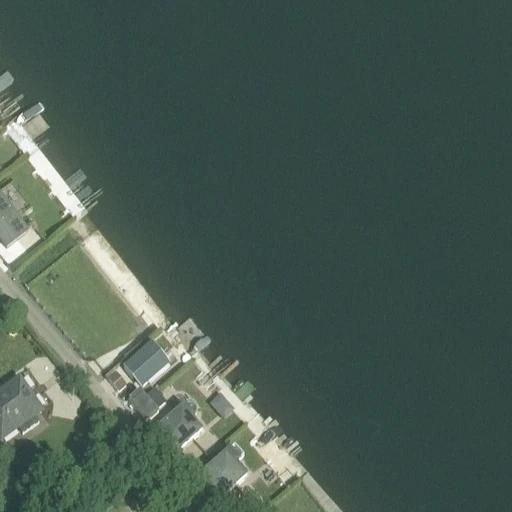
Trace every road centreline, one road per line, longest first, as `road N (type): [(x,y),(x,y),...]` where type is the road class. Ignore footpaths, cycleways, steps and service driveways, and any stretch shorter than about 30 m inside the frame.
road 1 (residential): [(140,441),(0,275)]
road 2 (residential): [(43,511),(140,441)]
